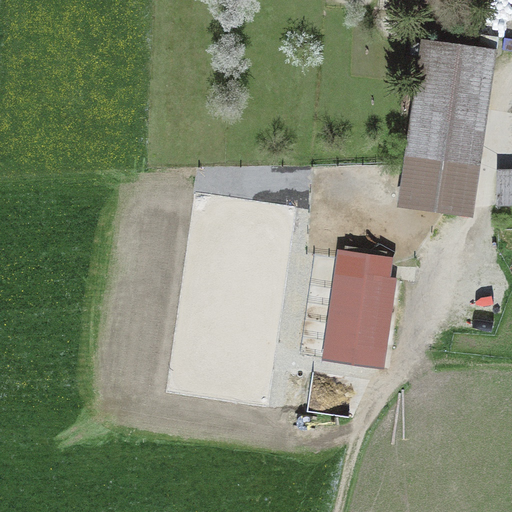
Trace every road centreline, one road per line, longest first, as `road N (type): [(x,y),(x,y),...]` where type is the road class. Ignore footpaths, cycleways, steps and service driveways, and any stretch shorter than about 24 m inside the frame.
road 1 (track): [(339,511),(370,383),(407,298),(449,235),(480,219),(511,78)]
road 2 (track): [(370,383),(430,358),(511,368)]
